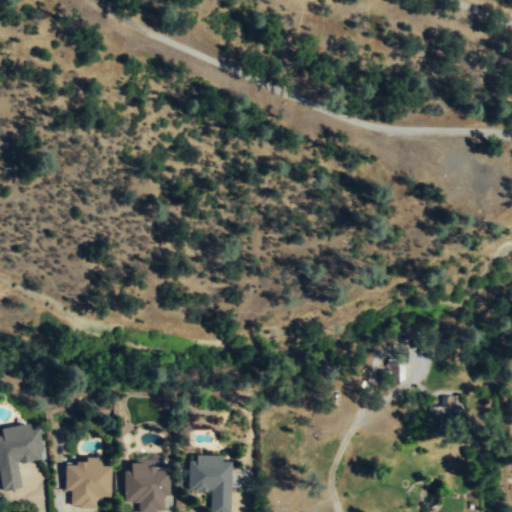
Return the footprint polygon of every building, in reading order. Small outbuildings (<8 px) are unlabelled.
[(439,406),(428,406),(428,418),(458,418),(458,396),(439,396),(439,406)] [(0,427),(0,492),(20,490),(16,464),(41,461),(36,423),(0,427)] [(209,511),(228,511),(228,463),(220,463),(220,456),(188,456),(188,493),(209,493),(209,511)] [(109,499),(110,467),(100,467),(100,462),(62,462),(62,493),(69,493),(69,509),(95,510),(95,499),(109,499)] [(121,471),(122,503),(135,503),(135,511),(165,511),(165,467),(128,467),(128,471),(121,471)]
